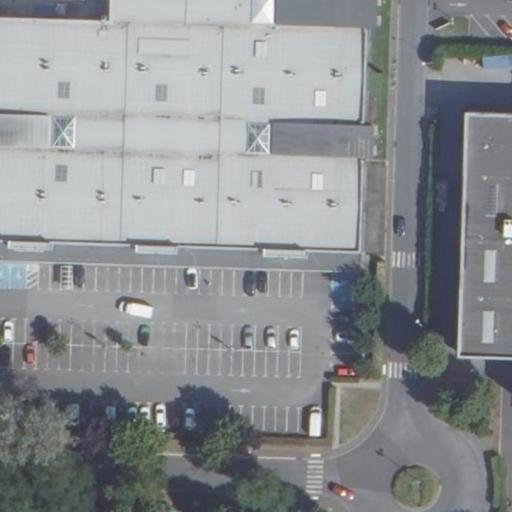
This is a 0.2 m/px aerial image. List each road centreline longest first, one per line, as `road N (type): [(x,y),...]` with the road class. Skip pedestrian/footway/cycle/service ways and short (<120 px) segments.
road 1 (unclassified): [(415,0),(406,442)]
road 2 (unclassified): [(369,478),(0,466)]
